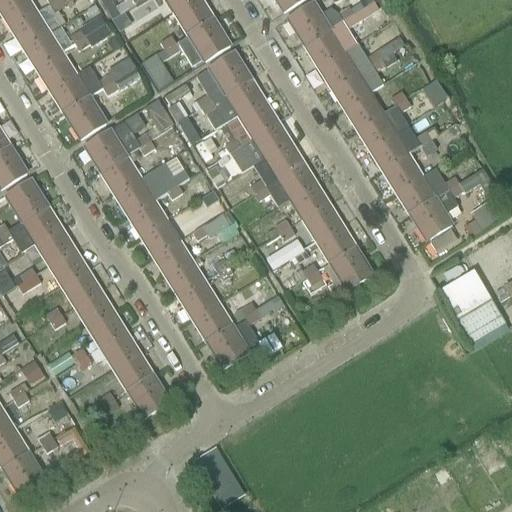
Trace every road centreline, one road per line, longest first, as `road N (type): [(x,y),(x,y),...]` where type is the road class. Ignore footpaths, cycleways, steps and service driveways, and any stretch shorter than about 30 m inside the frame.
road 1 (residential): [(225,430),(403,318),(415,292),(407,263),(235,0)]
road 2 (residential): [(0,67),(7,93),(225,430)]
